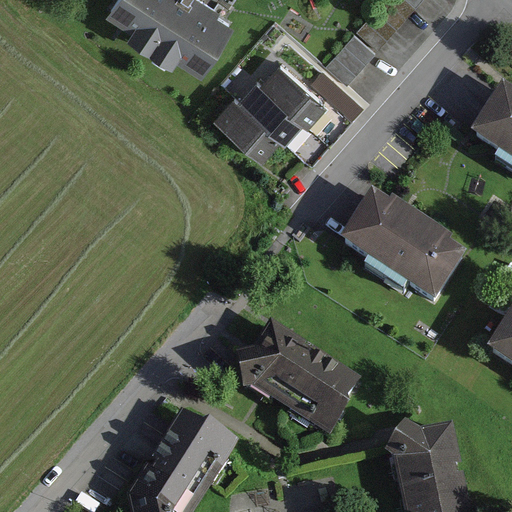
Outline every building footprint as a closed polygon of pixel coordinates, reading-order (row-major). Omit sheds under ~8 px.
[(227,26),(200,8),(203,3),(198,0),(114,0),(104,16),(196,75),(227,26)] [(384,0),(326,63),(347,83),(423,0),(384,0)] [(278,63),(261,82),(306,123),(310,127),(327,107),(278,63)] [(257,79),(239,98),(285,139),(289,142),(306,123),(261,82),(257,79)] [(236,95),(216,118),(265,162),(285,139),(239,98),(236,95)] [(511,100),(503,95),(471,143),(511,169),(511,100)] [(466,261),(449,251),(452,246),(392,207),(389,212),(372,200),(340,249),(434,310),(466,261)] [(257,389),(331,438),(351,408),(349,398),(359,383),(273,324),(254,351),(235,356),(244,392),(257,389)] [(511,330),(496,355),(511,365),(511,330)] [(192,511),(236,446),(207,427),(200,427),(182,415),(127,498),(130,511),(192,511)] [(470,511),(454,431),(422,438),(407,427),(388,456),(395,463),(404,511),(470,511)]
